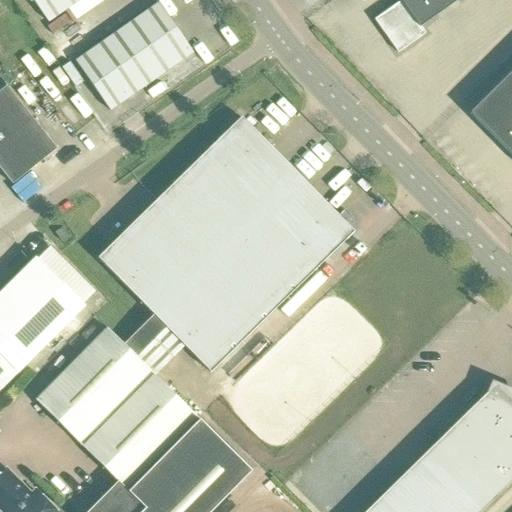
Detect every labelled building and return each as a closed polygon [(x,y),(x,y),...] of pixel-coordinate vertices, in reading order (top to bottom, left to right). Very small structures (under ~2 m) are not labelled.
[(31,0),(48,24),(81,0),(31,0)] [(398,54),(425,35),(420,28),(459,0),(398,0),(400,2),(374,21),(398,54)] [(193,54),(158,4),(75,62),(110,112),(193,54)] [(511,71),(469,114),(511,157),(511,71)] [(0,92),(0,170),(12,186),(56,150),(6,87),(0,92)] [(241,119),(98,259),(153,316),(123,346),(150,373),(154,377),(172,359),(154,341),(166,329),(210,374),(353,233),(241,119)] [(62,229),(55,234),(61,243),(68,238),(62,229)] [(0,293),(0,390),(84,307),(35,259),(0,293)] [(123,346),(106,330),(35,402),(117,483),(102,498),(99,495),(90,505),(93,507),(87,511),(211,511),(251,472),(154,377),(150,373),(123,346)] [(481,511),(511,482),(511,407),(493,388),(486,394),(366,511),(481,511)] [(31,498),(4,472),(0,476),(0,509),(2,511),(54,511),(36,493),(31,498)]
